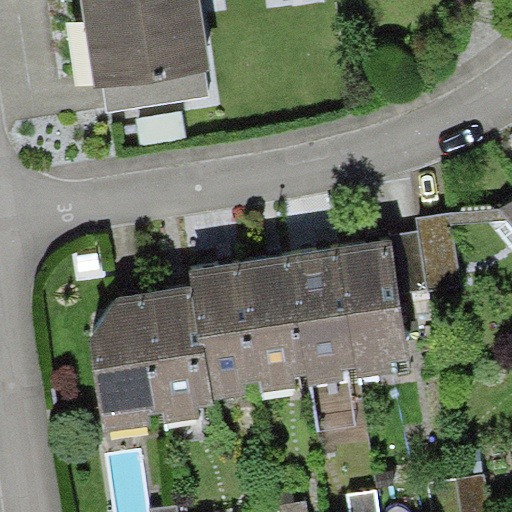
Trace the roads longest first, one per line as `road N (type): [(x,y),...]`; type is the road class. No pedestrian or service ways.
road 1 (residential): [(0,210),(290,163),(410,132),(511,76)]
road 2 (residential): [(0,345),(24,511)]
